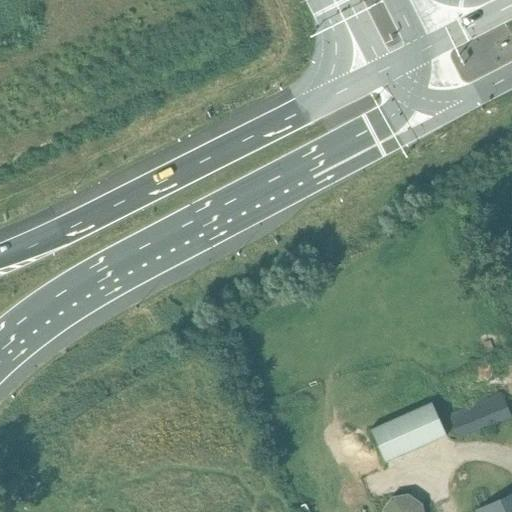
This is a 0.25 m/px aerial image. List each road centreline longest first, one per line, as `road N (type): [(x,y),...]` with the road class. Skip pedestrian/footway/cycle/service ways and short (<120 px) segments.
road 1 (motorway): [(0,371),(118,287),(437,120)]
road 2 (motorway): [(373,76),(0,257)]
